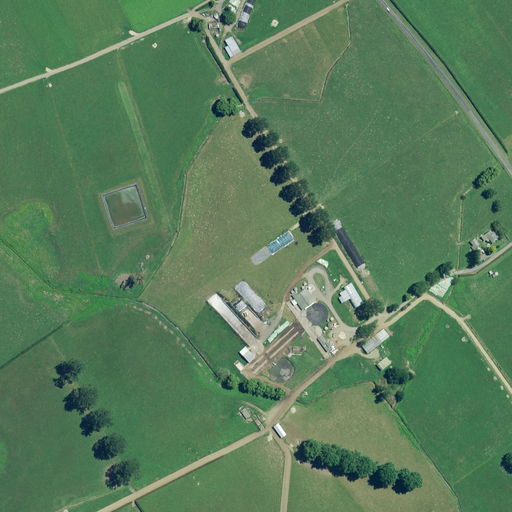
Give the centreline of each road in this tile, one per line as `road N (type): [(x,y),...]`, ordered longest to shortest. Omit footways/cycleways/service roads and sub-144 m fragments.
road 1 (track): [(98,511),(262,428),(290,462),(286,511)]
road 2 (unclassified): [(381,0),(511,170)]
